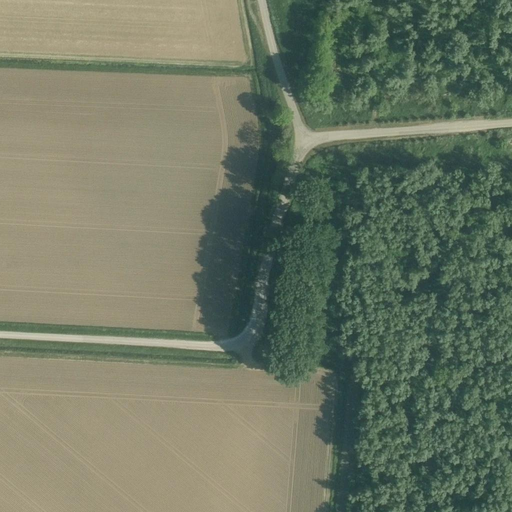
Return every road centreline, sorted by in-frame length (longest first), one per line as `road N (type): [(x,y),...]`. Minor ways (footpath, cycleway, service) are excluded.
road 1 (unclassified): [(0,335),(241,348),(256,321),(299,141)]
road 2 (unclassified): [(299,141),(511,122)]
road 3 (unclassified): [(299,141),(260,0)]
